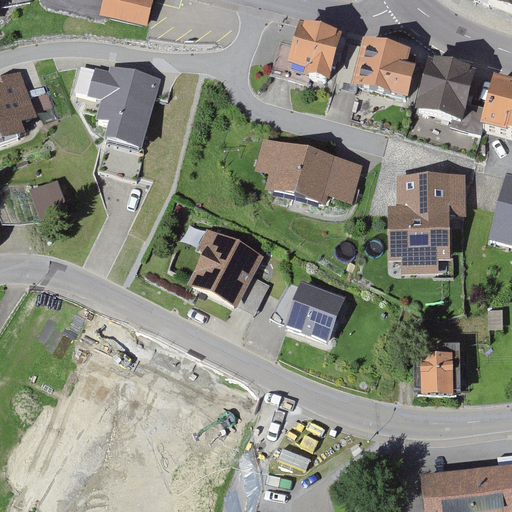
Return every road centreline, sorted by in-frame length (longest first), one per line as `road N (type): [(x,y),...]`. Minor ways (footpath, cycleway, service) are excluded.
road 1 (tertiary): [(292,386),(64,278),(0,269)]
road 2 (tertiary): [(511,419),(405,423),(292,386)]
road 3 (residential): [(292,386),(247,511)]
road 4 (tertiary): [(407,0),(367,18),(283,0)]
